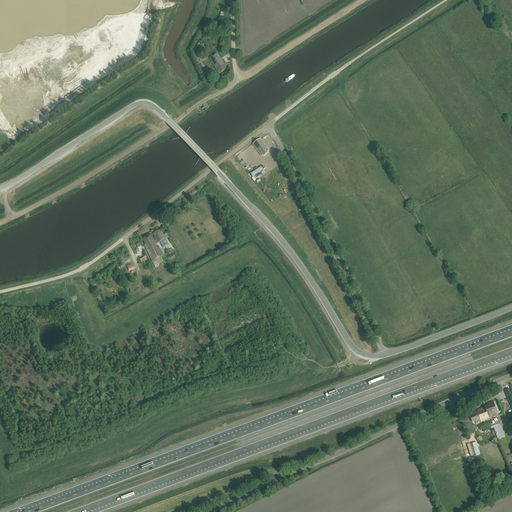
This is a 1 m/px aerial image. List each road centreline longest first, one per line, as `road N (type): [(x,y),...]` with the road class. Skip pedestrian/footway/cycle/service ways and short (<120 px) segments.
road 1 (unclassified): [(387,354),(366,356),(351,346),(280,239),(152,104),(134,104),(2,187)]
road 2 (motorway): [(511,332),(27,511)]
road 3 (motorway): [(79,511),(511,351)]
road 4 (unclassified): [(204,511),(511,375)]
road 5 (unclassified): [(20,213),(234,83),(230,0)]
road 6 (unclassified): [(268,124),(90,263),(0,291)]
road 7 (unclassified): [(268,124),(387,354)]
road 8 (track): [(360,0),(235,79)]
road 9 (unclassified): [(387,354),(511,307)]
